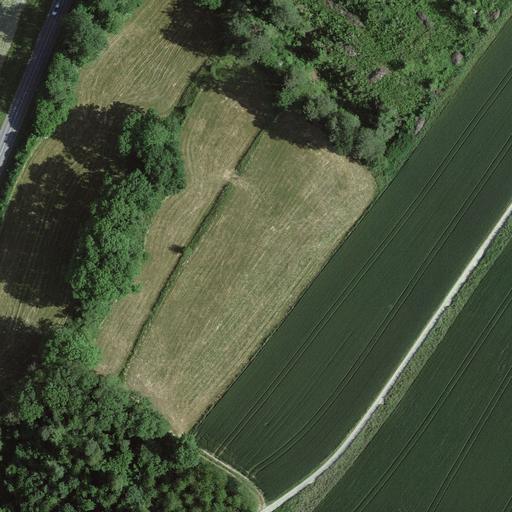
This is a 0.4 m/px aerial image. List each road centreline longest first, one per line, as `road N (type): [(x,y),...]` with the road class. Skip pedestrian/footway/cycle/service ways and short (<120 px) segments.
road 1 (unclassified): [(267,511),(330,460),(511,206)]
road 2 (secondary): [(63,0),(0,155)]
